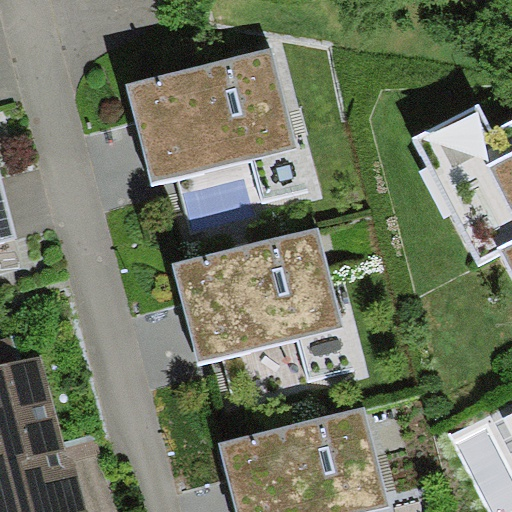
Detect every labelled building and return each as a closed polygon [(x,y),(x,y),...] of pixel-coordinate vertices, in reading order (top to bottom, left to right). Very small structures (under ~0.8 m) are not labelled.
[(269,50),(128,85),(153,185),(294,150),(269,50)] [(480,108),(411,145),(477,268),(496,258),(511,286),(511,127),(495,137),(480,108)] [(0,239),(15,235),(0,178),(0,239)] [(315,228),(172,267),(199,365),(342,326),(315,228)] [(65,448),(41,359),(0,369),(0,511),(85,511),(72,463),(102,455),(98,439),(65,448)] [(362,407),(219,444),(236,511),(365,511),(388,506),(362,407)]
